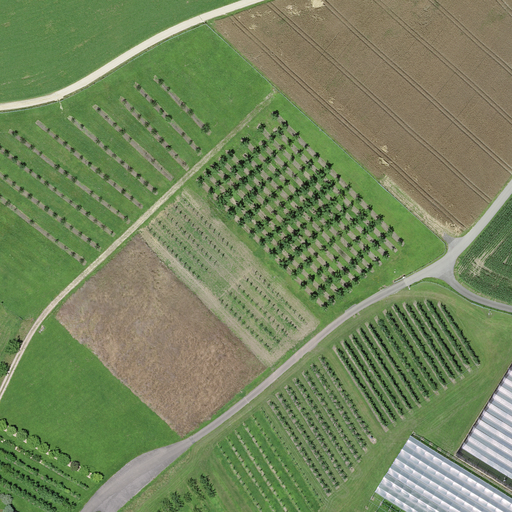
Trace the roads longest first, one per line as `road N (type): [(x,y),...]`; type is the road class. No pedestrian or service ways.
road 1 (unclassified): [(511,183),(438,268),(350,311),(240,405),(86,511)]
road 2 (track): [(273,93),(54,298),(0,393)]
road 3 (track): [(0,106),(59,93),(168,30),(250,0)]
